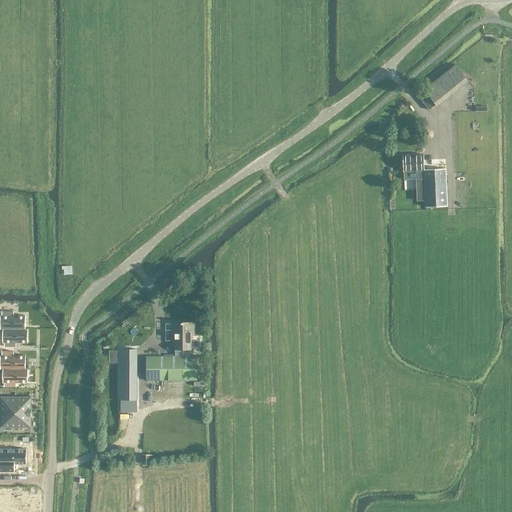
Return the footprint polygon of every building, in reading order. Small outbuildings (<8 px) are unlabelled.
[(436,105),(468,80),(456,65),(424,90),(436,105)] [(424,170),(424,155),(403,156),(404,171),(424,170)] [(447,199),(446,172),(424,173),(425,200),(447,199)] [(1,329),(3,329),(26,329),(26,316),(14,316),(14,312),(2,312),(2,316),(1,316),(1,329)] [(197,382),(197,357),(192,357),(192,337),(195,337),(195,323),(174,324),(174,357),(147,358),(147,382),(197,382)] [(28,329),(26,329),(3,329),(3,343),(4,343),(4,347),(16,347),(16,343),(28,343),(28,329)] [(137,402),(137,351),(118,351),(119,402),(137,402)] [(1,369),(3,369),(26,369),(26,356),(14,356),(14,352),(2,352),(2,356),(1,356),(1,369)] [(28,369),(26,369),(3,369),(3,383),(4,383),(4,387),(16,387),(16,383),(28,383),(28,369)] [(1,397),(1,412),(31,413),(31,397),(1,397)] [(31,428),(31,413),(1,412),(1,428),(31,428)] [(0,449),(0,472),(15,472),(15,465),(27,465),(27,450),(0,449)] [(153,454),(142,454),(142,462),(153,462),(153,454)]
